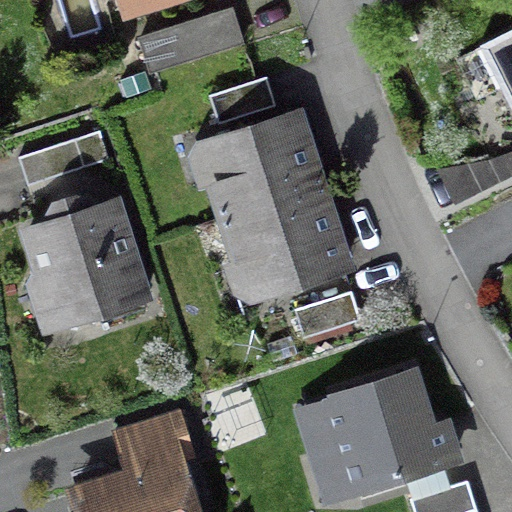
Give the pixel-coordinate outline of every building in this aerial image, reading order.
[(194,0),(117,0),(125,23),(194,0)] [(233,11),(145,34),(153,65),(241,42),(233,11)] [(511,35),(481,51),(511,115),(511,35)] [(268,77),(210,94),(217,121),(276,105),(268,77)] [(207,143),(229,212),(314,185),(292,116),(207,143)] [(98,129),(16,156),(26,185),(108,158),(98,129)] [(340,268),(314,185),(229,212),(255,295),(340,268)] [(146,301),(117,205),(20,234),(49,329),(146,301)] [(352,290),(295,306),(304,335),(361,319),(352,290)] [(424,431),(407,373),(304,404),(317,447),(336,442),(351,491),(452,461),(442,426),(424,431)] [(180,511),(165,463),(70,493),(76,511),(180,511)] [(479,511),(470,481),(411,498),(415,511),(479,511)]
